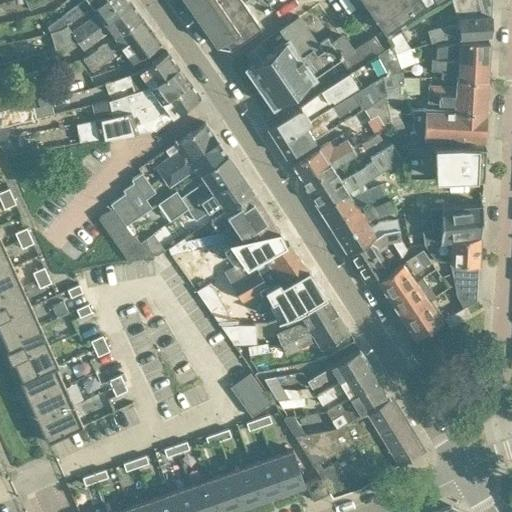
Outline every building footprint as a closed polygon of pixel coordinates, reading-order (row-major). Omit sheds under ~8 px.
[(25,0),(29,9),(48,0),(25,0)] [(67,23),(91,5),(97,0),(81,0),(59,17),(47,26),(49,30),(61,27),(67,23)] [(73,42),(76,40),(130,0),(129,0),(97,0),(91,5),(96,11),(72,29),(67,23),(61,27),(49,30),(55,47),(73,42)] [(130,0),(76,40),(80,45),(82,48),(109,28),(114,36),(141,16),(130,0)] [(185,0),(216,44),(217,43),(223,38),(228,45),(227,46),(228,47),(259,25),(242,0),(185,0)] [(361,0),(387,36),(391,33),(407,21),(404,17),(426,2),(424,0),(361,0)] [(491,0),(451,0),(457,18),(457,24),(442,25),(427,29),(431,42),(441,38),(489,34),(491,0)] [(114,36),(82,59),(91,71),(113,55),(110,51),(120,44),(133,62),(160,42),(141,16),(114,36)] [(298,16),(282,26),(279,29),(286,39),(272,48),(266,39),(265,38),(246,52),(253,62),(246,67),(272,104),(272,105),(340,58),(349,71),(376,54),(383,49),(374,35),(352,49),(342,35),(330,43),(325,37),(316,43),(298,16)] [(400,30),(387,38),(391,44),(395,54),(411,49),(400,30)] [(434,46),(433,60),(488,62),(489,42),(459,41),(434,46)] [(401,69),(399,65),(395,54),(391,44),(383,49),(376,54),(386,73),(401,69)] [(411,49),(395,54),(399,65),(416,62),(411,49)] [(139,71),(105,83),(108,93),(133,84),(135,90),(149,85),(177,65),(166,50),(139,71)] [(431,59),(431,70),(440,71),(440,78),(454,79),(487,81),(488,62),(433,60),(431,59)] [(109,98),(91,104),(94,117),(95,116),(112,114),(159,101),(188,81),(177,65),(149,85),(135,90),(109,98)] [(44,69),(13,76),(22,104),(22,105),(31,102),(31,103),(53,97),(44,69)] [(382,74),(385,87),(402,83),(402,77),(401,71),(401,69),(386,73),(382,74)] [(358,85),(349,71),(321,90),(295,109),(266,126),(276,142),(310,120),(306,114),(331,98),(333,101),(358,85)] [(382,74),(354,91),(364,105),(386,91),(385,87),(382,74)] [(402,83),(401,92),(417,93),(417,77),(402,77),(402,83)] [(427,84),(427,94),(486,97),(487,81),(454,79),(454,86),(427,84)] [(112,114),(95,116),(99,138),(155,129),(172,116),(189,104),(199,96),(188,81),(159,101),(112,114)] [(401,92),(402,83),(385,87),(386,91),(389,107),(400,108),(401,92)] [(392,121),(389,107),(386,91),(364,105),(371,116),(377,112),(386,125),(392,121)] [(454,103),(454,110),(454,111),(486,112),(486,97),(427,94),(426,102),(454,103)] [(22,104),(0,109),(0,126),(10,124),(35,118),(31,103),(31,102),(22,105),(22,104)] [(332,106),(310,120),(276,142),(286,156),(327,130),(323,123),(337,114),(332,106)] [(413,108),(412,132),(424,132),(423,137),(484,140),(486,112),(454,111),(454,110),(413,108)] [(170,155),(155,165),(162,176),(216,139),(205,122),(166,149),(170,155)] [(10,124),(0,126),(0,139),(13,136),(10,124)] [(378,132),(361,142),(364,148),(381,138),(378,132)] [(291,164),(300,179),(351,147),(346,138),(332,147),(329,141),(291,164)] [(216,139),(162,176),(169,186),(194,169),(198,175),(201,173),(227,155),(216,139)] [(484,146),(484,144),(458,143),(433,144),(434,178),(483,177),(483,175),(482,175),(483,161),(483,160),(484,146)] [(300,179),(319,210),(338,198),(338,199),(348,193),(347,192),(401,159),(391,144),(369,157),(371,161),(340,180),(331,167),(342,160),(342,161),(355,153),(351,147),(300,179)] [(186,209),(239,173),(227,155),(201,173),(205,181),(181,197),(176,190),(159,202),(171,220),(186,209)] [(130,179),(133,182),(144,199),(145,198),(154,192),(141,172),(130,179)] [(239,173),(186,209),(194,221),(220,203),(225,209),(252,191),(239,173)] [(144,199),(133,182),(122,189),(124,193),(140,215),(151,207),(145,198),(144,199)] [(352,199),(348,193),(338,199),(338,198),(319,210),(328,224),(356,207),(363,202),(383,195),(387,193),(386,188),(384,184),(359,194),(352,199)] [(0,191),(0,200),(0,201),(12,196),(8,188),(0,191)] [(228,241),(277,229),(252,191),(225,209),(210,219),(218,231),(220,229),(224,242),(228,241)] [(109,203),(112,207),(125,225),(140,215),(124,193),(109,203)] [(4,208),(15,203),(12,196),(0,201),(4,208)] [(360,213),(356,207),(328,224),(338,238),(365,222),(374,216),(394,210),(393,205),(392,201),(367,208),(360,213)] [(432,228),(421,230),(422,239),(423,243),(425,243),(429,243),(436,242),(450,240),(480,235),(481,203),(429,207),(432,228)] [(125,225),(112,207),(98,217),(98,219),(120,250),(127,260),(150,255),(135,236),(133,237),(125,225)] [(338,238),(347,254),(383,231),(398,228),(397,219),(379,222),(369,228),(365,222),(338,238)] [(14,232),(18,240),(29,235),(26,227),(14,232)] [(400,240),(398,228),(383,231),(347,254),(364,281),(387,267),(376,250),(389,242),(391,241),(400,256),(405,248),(400,240)] [(277,229),(228,241),(245,265),(285,243),(277,229)] [(33,243),(29,235),(18,240),(21,248),(33,243)] [(450,240),(450,262),(478,264),(479,235),(480,235),(450,240)] [(184,237),(168,247),(169,253),(202,246),(200,238),(186,241),(184,237)] [(280,283),(307,268),(287,241),(285,243),(245,265),(241,268),(238,263),(224,272),(241,300),(259,289),(278,279),(280,283)] [(429,243),(425,243),(436,259),(436,242),(429,243)] [(0,271),(13,266),(7,254),(4,246),(0,247),(0,271)] [(377,279),(389,297),(415,281),(411,275),(432,261),(423,248),(377,279)] [(478,264),(450,262),(452,274),(477,276),(478,264)] [(0,295),(22,285),(13,266),(0,271),(0,295)] [(35,279),(47,274),(44,266),(32,272),(35,279)] [(278,279),(259,289),(262,294),(265,292),(279,318),(283,317),(298,312),(326,295),(307,268),(280,283),(278,279)] [(51,282),(47,274),(35,279),(39,287),(51,282)] [(477,276),(452,274),(454,285),(477,287),(477,276)] [(415,281),(389,297),(402,317),(427,300),(431,298),(436,294),(423,276),(415,281)] [(209,281),(196,289),(220,323),(234,323),(209,281)] [(78,284),(67,289),(71,297),(82,291),(78,284)] [(0,319),(31,305),(22,285),(0,295),(0,319)] [(477,287),(454,285),(457,297),(462,307),(476,299),(477,287)] [(355,343),(326,295),(298,312),(283,317),(312,363),(329,360),(355,343)] [(431,298),(427,300),(402,317),(415,336),(444,318),(431,298)] [(87,303),(76,308),(79,316),(91,311),(87,303)] [(0,319),(0,334),(3,342),(40,325),(31,305),(0,319)] [(463,307),(444,318),(449,327),(458,322),(470,315),(465,306),(463,307)] [(10,362),(12,361),(48,344),(40,325),(3,342),(7,350),(5,351),(10,362)] [(236,346),(246,340),(241,334),(231,340),(236,346)] [(90,340),(94,348),(105,343),(102,335),(90,340)] [(236,346),(240,353),(250,346),(246,340),(236,346)] [(109,350),(105,343),(94,348),(97,356),(109,350)] [(12,361),(19,377),(21,380),(19,381),(19,382),(57,365),(48,344),(12,361)] [(255,353),(250,346),(240,353),(245,359),(255,353)] [(334,374),(338,381),(367,363),(358,348),(306,380),(311,388),(334,374)] [(338,381),(316,395),(321,403),(343,390),(348,397),(377,379),(367,363),(338,381)] [(58,365),(57,365),(19,382),(28,402),(64,385),(56,366),(58,365)] [(237,396),(256,382),(249,372),(234,383),(230,386),(237,396)] [(108,379),(112,387),(123,382),(120,374),(108,379)] [(274,377),(264,379),(278,401),(289,399),(303,397),(311,396),(307,389),(299,390),(294,390),(282,389),(274,377)] [(358,413),(387,395),(377,379),(348,397),(326,410),(329,415),(336,426),(358,413)] [(127,390),(123,382),(112,387),(115,395),(127,390)] [(244,406),(264,392),(256,382),(237,396),(244,406)] [(72,403),(64,385),(28,402),(37,422),(73,405),(72,403)] [(244,406),(251,416),(271,401),(264,392),(244,406)] [(289,399),(278,401),(283,408),(304,406),(303,397),(289,399)] [(46,441),(47,441),(82,425),(73,405),(37,422),(46,441)] [(267,412),(256,416),(259,423),(270,419),(267,412)] [(304,432),(294,415),(289,416),(284,419),(294,434),(304,432)] [(248,427),(259,423),(256,416),(245,420),(248,427)] [(227,426),(215,430),(218,438),(229,434),(227,426)] [(207,442),(218,438),(215,430),(204,434),(207,442)] [(186,440),(174,444),(177,452),(188,448),(186,440)] [(174,444),(163,448),(166,456),(177,452),(174,444)] [(270,457),(283,491),(304,484),(292,449),(270,457)] [(145,455),(134,459),(137,466),(148,462),(145,455)] [(283,491),(270,457),(250,464),(262,498),(283,491)] [(134,459),(122,463),(125,470),(137,466),(134,459)] [(230,471),(242,506),(262,498),(250,464),(230,471)] [(105,469),(93,473),(96,480),(107,476),(105,469)] [(209,478),(221,511),(223,511),(242,506),(230,471),(209,478)] [(93,473),(82,477),(84,484),(96,480),(93,473)] [(304,482),(312,500),(327,493),(321,480),(319,476),(319,475),(304,482)] [(221,511),(209,478),(189,485),(198,511),(221,511)] [(169,492),(175,511),(198,511),(189,485),(169,492)] [(175,511),(169,492),(148,500),(152,511),(175,511)] [(128,507),(129,511),(152,511),(148,500),(128,507)]
